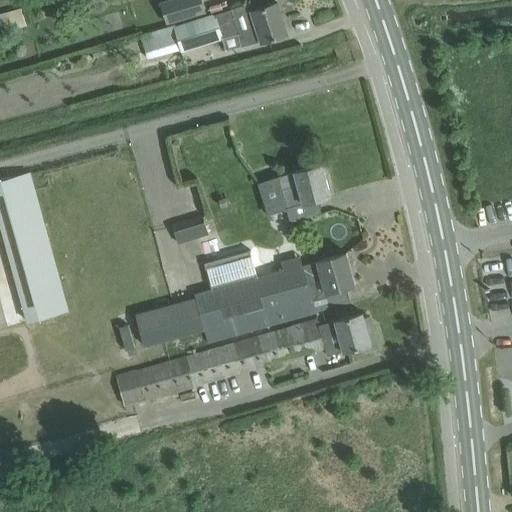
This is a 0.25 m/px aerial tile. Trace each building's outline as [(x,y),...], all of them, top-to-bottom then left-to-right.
[(168,24),(206,13),(202,0),(169,0),(162,2),(168,24)] [(238,33),(241,46),(242,48),(264,41),(269,40),(288,34),(278,2),(259,8),(252,11),(250,4),(233,9),(176,27),(181,41),(184,50),(222,38),(238,33)] [(323,164),(303,169),(279,175),(287,207),(331,195),(324,170),(323,164)] [(0,222),(27,322),(69,310),(31,172),(0,180),(0,222)] [(173,227),(202,219),(199,210),(171,218),(173,227)] [(173,228),(177,242),(208,233),(205,220),(173,228)] [(195,295),(195,298),(137,314),(145,347),(205,330),(206,332),(208,343),(228,337),(316,312),(312,300),(328,295),(327,292),(355,284),(347,252),(327,258),(318,261),(303,265),(304,269),(285,274),(284,269),(271,273),(258,277),(251,251),(205,263),(213,290),(195,295)] [(318,318),(293,325),(294,325),(301,355),(326,348),(328,355),(365,345),(366,351),(379,347),(373,324),(367,325),(363,312),(320,324),(318,318)] [(293,325),(117,374),(123,397),(125,404),(301,355),(294,325),(293,325)]
